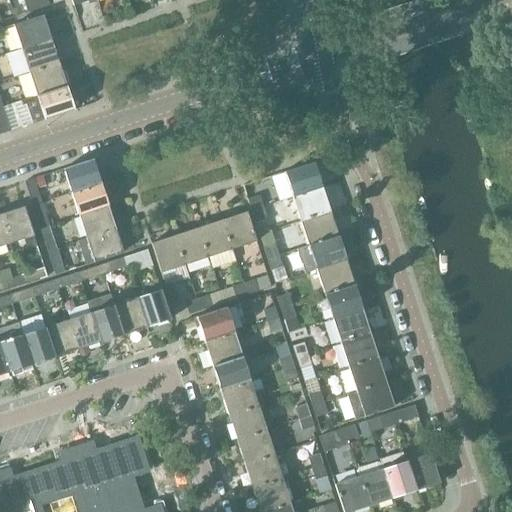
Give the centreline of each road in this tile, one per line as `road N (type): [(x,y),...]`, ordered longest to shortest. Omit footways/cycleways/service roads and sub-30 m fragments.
road 1 (residential): [(324,55),(476,511)]
road 2 (unclassified): [(0,158),(324,55)]
road 3 (residential): [(216,511),(168,368),(0,423)]
road 4 (unclassified): [(324,55),(492,0)]
